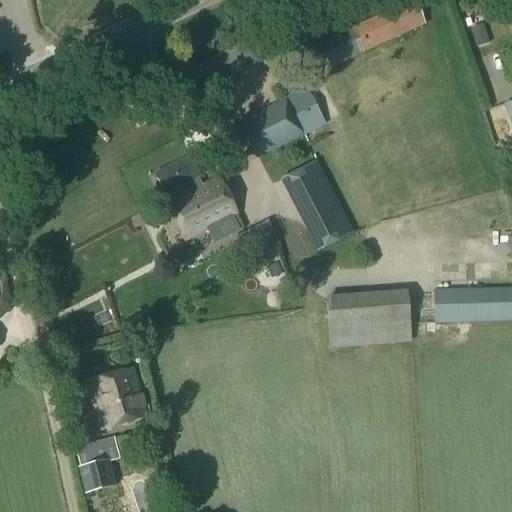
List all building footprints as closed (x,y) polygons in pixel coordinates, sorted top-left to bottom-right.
[(413,2),(303,52),(314,76),(424,26),(413,2)] [(481,27),(468,32),(474,51),(487,47),(481,27)] [(274,28),(199,66),(210,88),(285,50),(274,28)] [(304,89),(239,124),(258,161),(324,126),(304,89)] [(511,101),(502,105),(511,138),(511,101)] [(511,164),(508,152),(496,155),(504,178),(511,175),(511,164)] [(193,192),(189,182),(204,175),(195,157),(155,176),(163,193),(164,193),(169,202),(167,203),(185,242),(236,217),(218,180),(193,192)] [(320,252),(352,236),(350,234),(315,163),(283,179),(320,252)] [(267,227),(235,243),(244,262),(276,246),(267,227)] [(178,297),(196,287),(179,256),(160,267),(178,297)] [(276,264),(265,270),(270,279),(281,274),(276,264)] [(511,292),(433,294),(434,327),(511,325),(511,292)] [(407,295),(326,302),(330,352),(411,345),(407,295)] [(132,372),(86,383),(101,430),(144,418),(132,372)] [(101,442),(73,448),(77,469),(76,469),(82,493),(111,487),(101,442)]
